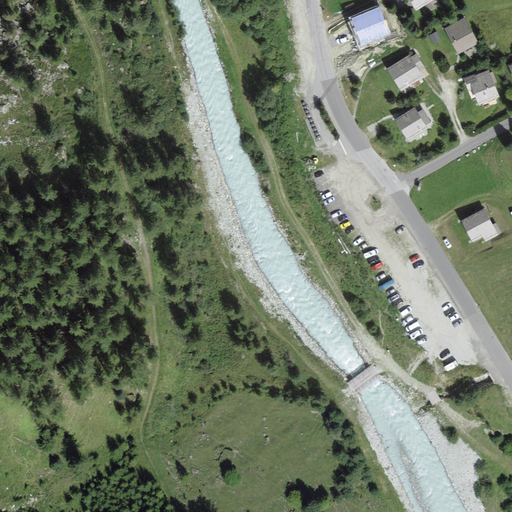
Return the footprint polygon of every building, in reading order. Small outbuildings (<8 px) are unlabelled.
[(409,0),(416,13),(440,0),(409,0)] [(466,19),(445,29),(459,55),(479,44),(466,19)] [(410,53),(387,67),(403,92),(426,78),(421,69),(424,67),(417,54),(413,56),(410,53)] [(492,72),(471,79),(480,105),(501,98),(492,72)] [(418,107),(397,121),(410,139),(430,125),(418,107)] [(486,209),(463,220),(475,244),(497,233),(486,209)]
